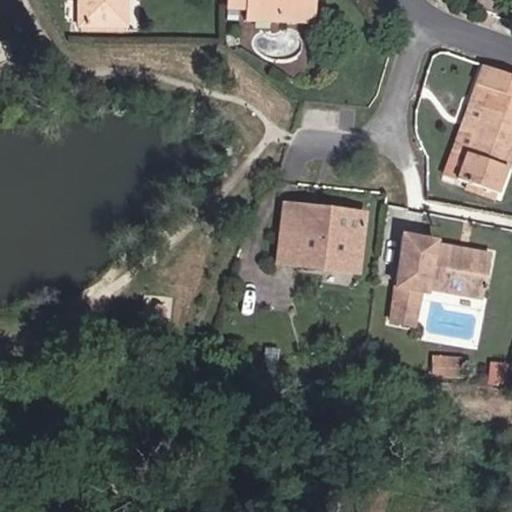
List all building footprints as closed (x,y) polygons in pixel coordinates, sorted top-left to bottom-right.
[(77,0),(77,25),(79,25),(118,25),(117,0),(77,0)] [(313,22),(313,0),(225,0),(225,7),(244,7),(243,19),(313,22)] [(496,194),(511,148),(511,97),(477,85),(469,105),(480,109),(455,179),(496,194)] [(455,179),(480,109),(469,105),(444,175),(455,179)] [(357,263),(363,214),(327,210),(326,217),(305,215),(306,207),(282,204),(276,263),(323,269),(324,258),(357,263)] [(326,217),(327,210),(306,207),(305,215),(326,217)] [(481,299),(490,254),(433,245),(424,288),(480,298),(481,299)] [(356,273),(357,263),(324,258),(323,269),(356,273)] [(461,375),(461,362),(432,360),(432,373),(461,375)] [(486,377),(487,369),(469,368),(468,376),(486,377)]
